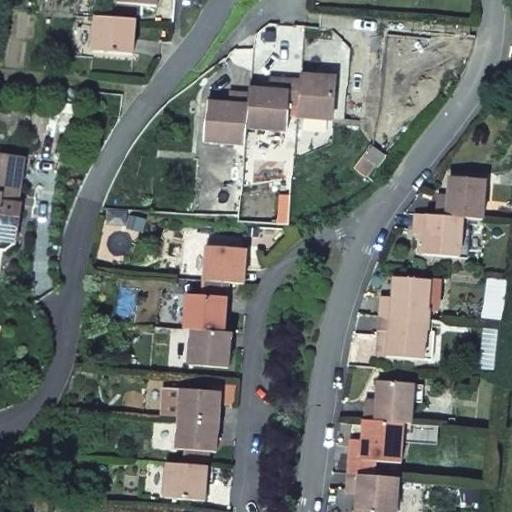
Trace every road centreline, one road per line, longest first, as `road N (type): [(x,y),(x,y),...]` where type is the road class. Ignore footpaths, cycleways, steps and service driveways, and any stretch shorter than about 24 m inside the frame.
road 1 (residential): [(0,430),(34,425),(57,390),(71,333),(75,247),(111,144),(208,32),(223,0)]
road 2 (residential): [(239,511),(261,297),(310,243),(381,221)]
road 3 (residential): [(381,221),(356,260),(339,312),(306,511)]
road 4 (residential): [(497,0),(497,35),(381,221)]
